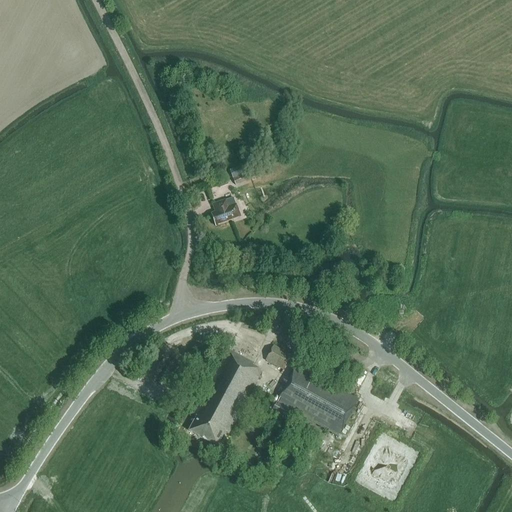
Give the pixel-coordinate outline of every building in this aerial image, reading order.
[(238,177),(246,174),(244,167),(230,172),(233,179),(238,177)] [(252,180),(249,173),(246,174),(238,177),(241,184),(252,180)] [(240,217),(234,198),(213,205),(215,210),(217,216),(212,217),(215,226),(232,220),(240,217)] [(283,370),(291,356),(274,346),(266,361),(283,370)] [(182,350),(174,366),(187,372),(194,356),(182,350)] [(253,366),(254,364),(228,350),(193,416),(197,418),(189,431),(217,447),(225,433),(228,434),(262,371),(253,366)] [(359,400),(296,367),(272,412),(294,423),(298,415),(339,437),(359,400)] [(411,414),(414,404),(400,401),(398,411),(411,414)] [(393,412),(389,420),(413,431),(417,423),(393,412)] [(314,448),(303,444),(299,455),(310,459),(314,448)]
